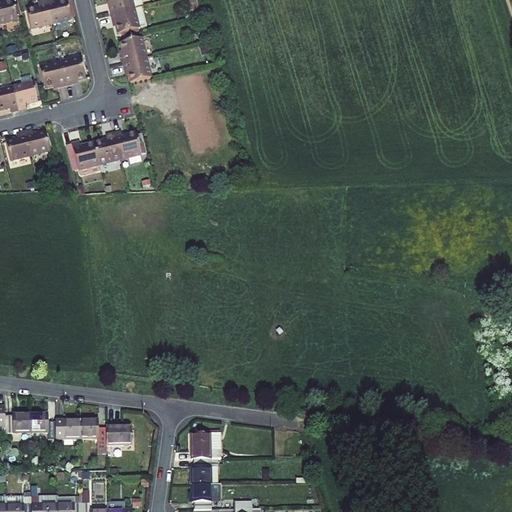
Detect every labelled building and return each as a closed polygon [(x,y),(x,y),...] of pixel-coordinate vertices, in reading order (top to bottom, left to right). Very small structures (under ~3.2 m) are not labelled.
[(39,9),(27,12),(32,30),(76,18),(71,0),(56,4),(54,0),(51,0),(38,3),(39,9)] [(116,23),(120,35),(147,29),(142,10),(145,9),(142,0),(111,0),(113,7),(109,8),(112,24),(116,23)] [(0,26),(19,21),(14,3),(1,6),(0,3),(0,26)] [(124,72),(128,86),(150,81),(140,41),(118,47),(121,56),(117,59),(120,74),(124,72)] [(80,55),(39,65),(44,85),(56,82),(58,87),(75,83),(73,79),(86,75),(80,55)] [(32,80),(0,88),(0,109),(10,107),(11,111),(28,107),(26,102),(38,100),(32,80)] [(17,137),(5,141),(10,161),(50,150),(44,131),(34,133),(32,129),(15,133),(17,137)] [(82,146),(74,147),(82,180),(103,176),(100,167),(141,156),(136,136),(124,139),(123,134),(107,138),(108,143),(83,150),(82,146)] [(0,433),(49,433),(50,440),(98,440),(98,447),(132,447),(132,428),(97,428),(97,421),(64,421),(65,423),(50,424),(49,415),(13,414),(13,417),(7,417),(6,409),(0,408),(0,433)] [(283,438),(283,455),(293,455),(293,438),(283,438)] [(193,501),(193,510),(211,510),(211,503),(220,503),(220,487),(216,487),(216,462),(219,462),(219,439),(187,439),(187,463),(191,462),(191,472),(188,472),(189,502),(193,501)] [(0,511),(131,511),(131,509),(126,509),(125,503),(105,503),(106,510),(90,510),(90,491),(82,492),(82,497),(0,497),(0,511)] [(142,499),(132,499),(132,505),(135,505),(135,508),(142,508),(142,499)]
